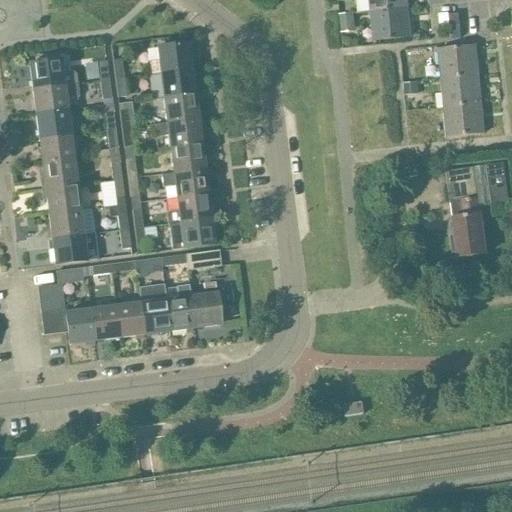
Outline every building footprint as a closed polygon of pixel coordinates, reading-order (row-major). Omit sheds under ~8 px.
[(368,0),(369,11),(406,7),(405,0),(368,0)] [(409,36),(406,7),(369,11),(372,40),(409,36)] [(355,31),(354,13),(339,15),(340,33),(355,31)] [(159,72),(190,68),(187,43),(156,47),(158,61),(149,62),(151,76),(160,74),(159,72)] [(438,50),(441,79),(478,76),(475,47),(438,50)] [(27,63),(31,89),(62,85),(62,87),(77,86),(76,75),(73,73),(60,74),(58,59),(27,63)] [(114,78),(123,77),(120,60),(112,61),(114,78)] [(99,80),(108,78),(106,62),(97,63),(99,80)] [(160,74),(163,97),(193,94),(190,68),(159,72),(160,74)] [(481,104),(478,76),(441,79),(444,108),(481,104)] [(126,97),(123,77),(114,78),(117,98),(126,97)] [(111,104),(108,78),(99,80),(102,105),(111,104)] [(418,95),(417,82),(403,84),(404,96),(418,95)] [(79,98),(77,86),(62,87),(62,85),(31,89),(34,114),(65,110),(64,99),(79,98)] [(163,97),(166,123),(196,119),(193,94),(163,97)] [(105,131),(115,129),(111,104),(102,105),(105,131)] [(483,133),(481,104),(444,108),(447,137),(483,133)] [(37,139),(68,135),(65,110),(34,114),(37,139)] [(120,129),(130,127),(128,110),(118,111),(120,129)] [(199,144),(196,119),(166,123),(166,125),(155,127),(156,137),(168,136),(169,148),(199,144)] [(133,147),(130,127),(120,129),(123,149),(133,147)] [(108,156),(118,154),(115,129),(105,131),(108,156)] [(41,164),(72,160),(68,135),(37,139),(41,164)] [(199,144),(169,148),(172,173),(203,169),(199,144)] [(112,181),(121,180),(118,154),(108,156),(112,181)] [(44,190),(75,186),(72,160),(41,164),(44,190)] [(127,179),(136,178),(134,160),(125,161),(127,179)] [(504,165),(485,168),(491,207),(492,207),(507,205),(509,205),(504,165)] [(175,198),(206,194),(203,169),(172,173),(172,175),(162,176),(163,187),(174,186),(175,198)] [(477,200),(473,169),(445,173),(450,204),(461,202),(464,219),(452,220),(454,237),(450,237),(452,254),(457,253),(458,259),(475,256),(474,250),(485,249),(480,216),(479,216),(478,209),(476,200),(477,200)] [(130,204),(140,203),(136,178),(127,179),(130,204)] [(115,206),(124,205),(121,180),(112,181),(115,206)] [(78,211),(75,186),(44,190),(47,215),(78,211)] [(209,218),(206,194),(175,198),(177,211),(167,212),(166,215),(167,224),(169,224),(209,218)] [(133,228),(143,227),(140,203),(130,204),(133,228)] [(115,207),(108,208),(109,218),(116,218),(118,230),(127,229),(124,205),(115,206),(115,207)] [(81,235),(78,211),(47,215),(51,239),(81,235)] [(212,245),(209,218),(169,224),(172,250),(212,245)] [(143,227),(133,228),(136,249),(146,247),(143,227)] [(130,249),(127,229),(118,230),(121,251),(130,249)] [(81,235),(51,239),(54,265),(85,261),(83,248),(95,246),(93,234),(81,235)] [(220,267),(218,251),(185,255),(186,265),(187,271),(220,267)] [(186,265),(185,255),(160,258),(162,269),(186,265)] [(141,261),(134,262),(136,278),(146,277),(145,273),(144,261),(141,261)] [(109,265),(111,274),(130,272),(128,263),(109,265)] [(111,274),(109,265),(91,267),(92,277),(111,274)] [(55,272),(57,285),(61,285),(82,283),(81,269),(55,272)] [(61,285),(57,285),(37,288),(38,301),(63,298),(61,285)] [(139,303),(143,334),(168,331),(164,300),(163,286),(138,289),(140,303),(139,303)] [(164,300),(168,331),(193,328),(189,297),(190,296),(189,286),(176,288),(177,298),(164,300)] [(215,293),(190,296),(189,297),(193,328),(219,325),(215,293)] [(38,301),(40,312),(64,309),(63,298),(38,301)] [(139,303),(115,306),(119,338),(143,334),(139,303)] [(115,306),(90,310),(94,341),(119,338),(115,306)] [(40,312),(41,324),(65,321),(64,313),(65,313),(64,309),(40,312)] [(90,310),(65,313),(64,313),(65,321),(67,334),(68,344),(94,341),(90,310)] [(67,334),(65,321),(41,324),(43,336),(67,334)] [(364,415),(362,403),(343,406),(345,418),(364,415)]
